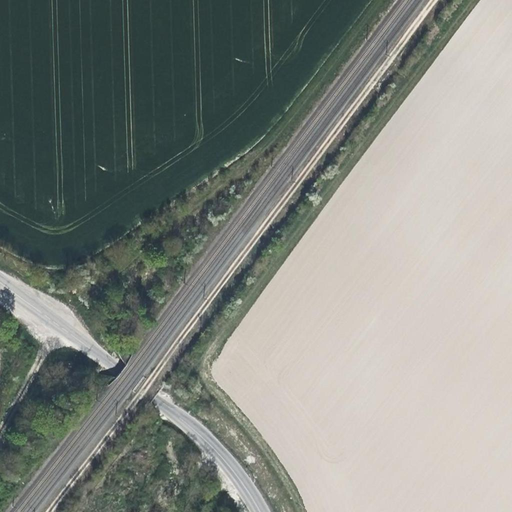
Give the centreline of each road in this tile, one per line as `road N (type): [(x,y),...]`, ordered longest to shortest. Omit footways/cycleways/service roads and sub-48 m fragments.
road 1 (track): [(435,0),(51,511)]
road 2 (tertiary): [(0,281),(202,436),(260,511)]
road 3 (track): [(0,437),(62,327)]
